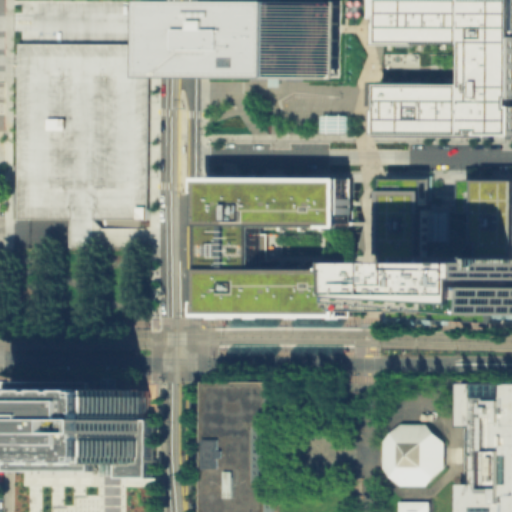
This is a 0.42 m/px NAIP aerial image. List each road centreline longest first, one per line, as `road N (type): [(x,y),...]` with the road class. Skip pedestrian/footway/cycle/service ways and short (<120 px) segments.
road 1 (residential): [(183,361),(511,363)]
road 2 (residential): [(511,157),(193,154)]
road 3 (residential): [(0,360),(183,361)]
road 4 (tertiary): [(184,77),(173,97),(173,186),(184,217)]
road 5 (tertiary): [(183,361),(184,217)]
road 6 (tertiary): [(184,217),(193,186),(184,77)]
road 7 (tertiary): [(183,361),(175,380),(175,447),(184,482)]
road 8 (tertiary): [(184,482),(192,444),(183,361)]
